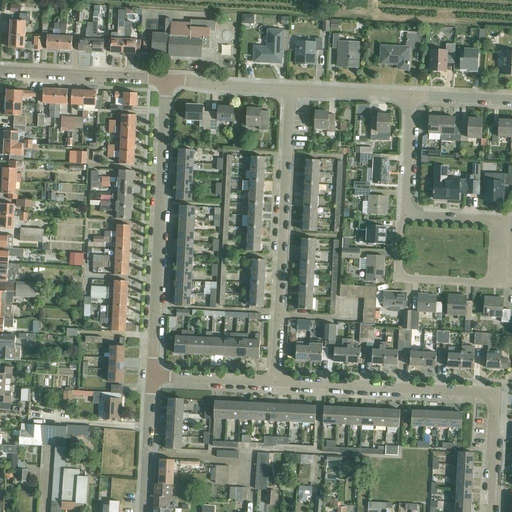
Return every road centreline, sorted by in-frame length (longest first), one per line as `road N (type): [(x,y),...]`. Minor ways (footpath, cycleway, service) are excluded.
road 1 (residential): [(277,381),(291,88)]
road 2 (residential): [(165,82),(152,375)]
road 3 (residential): [(405,215),(398,271),(404,280),(496,283),(498,222)]
road 4 (residential): [(277,381),(489,396)]
road 5 (residential): [(0,72),(165,82)]
road 6 (residential): [(152,375),(144,511)]
road 7 (residential): [(165,82),(291,88)]
road 8 (residential): [(152,375),(277,381)]
road 9 (residential): [(405,215),(412,92)]
road 10 (residential): [(291,88),(412,92)]
